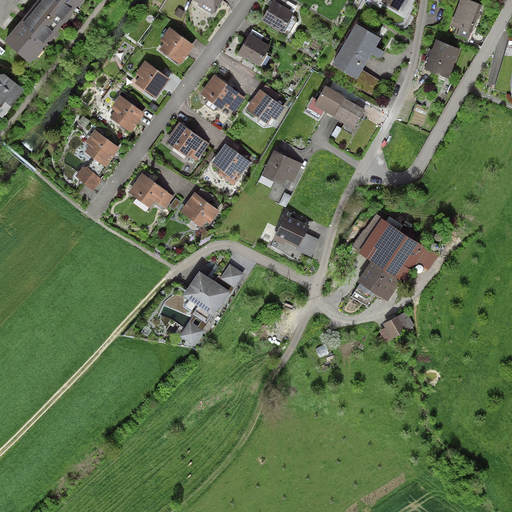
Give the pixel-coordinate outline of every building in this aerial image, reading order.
[(38,0),(36,0),(9,32),(34,54),(63,21),(38,0)] [(39,0),(63,20),(80,0),(39,0)] [(223,0),(197,0),(200,2),(199,4),(215,14),(223,0)] [(293,11),(274,0),(270,0),(259,19),(281,32),(283,29),(286,30),(292,19),(289,17),(293,11)] [(381,0),(380,2),(398,11),(404,0),(381,0)] [(482,3),(474,0),(458,0),(451,22),(459,25),(456,33),(468,38),(482,3)] [(185,11),(179,7),(175,13),(181,17),(185,11)] [(379,35),(355,20),(330,61),(355,76),(351,84),(371,96),(381,80),(360,68),(370,51),(377,56),(382,49),(374,44),(379,35)] [(195,44),(170,25),(161,38),(165,41),(161,47),(182,62),(195,44)] [(270,44),(249,32),(237,52),(257,64),(270,44)] [(511,36),(509,35),(493,88),(510,94),(511,94),(511,36)] [(460,46),(435,36),(423,66),(448,76),(460,46)] [(171,77),(146,59),(137,72),(141,75),(137,80),(157,95),(171,77)] [(0,70),(0,109),(4,112),(24,85),(5,70),(0,70)] [(244,96),(213,72),(198,91),(220,109),(224,104),(233,110),(244,96)] [(343,93),(325,82),(316,97),(312,95),(305,105),(320,114),(323,108),(331,114),(342,95),(343,93)] [(284,105),(259,87),(245,106),(266,122),(271,115),(275,118),(284,105)] [(146,112),(122,93),(112,106),(116,109),(112,115),(133,130),(146,112)] [(364,108),(342,95),(331,114),(345,122),(341,128),(349,133),(364,108)] [(428,108),(415,103),(407,124),(420,129),(428,108)] [(90,120),(83,115),(78,121),(85,127),(90,120)] [(208,143),(178,120),(164,139),(186,155),(188,153),(196,159),(208,143)] [(121,146),(97,128),(87,141),(91,144),(87,149),(108,164),(121,146)] [(249,160),(224,141),(210,160),(218,166),(217,168),(219,170),(217,172),(232,183),(249,160)] [(302,161),(272,147),(259,173),(282,184),(284,178),(292,181),(302,161)] [(86,163),(76,175),(93,189),(102,179),(101,176),(86,163)] [(168,191),(142,173),(128,192),(150,208),(154,201),(158,204),(159,203),(167,192),(168,191)] [(218,210),(194,190),(179,209),(200,226),(205,219),(209,222),(218,210)] [(174,197),(167,192),(159,203),(166,208),(174,197)] [(440,252),(377,209),(352,246),(371,259),(358,278),(389,299),(401,280),(406,283),(417,266),(426,272),(440,252)] [(307,223),(285,212),(271,237),(284,244),(286,240),(296,245),(295,249),(309,256),(317,240),(302,233),(307,223)] [(230,263),(219,281),(231,289),(233,290),(245,273),(230,263)] [(219,281),(201,267),(183,292),(198,303),(191,312),(195,315),(180,335),(194,344),(204,329),(199,326),(204,319),(208,321),(231,289),(219,281)] [(413,326),(405,310),(381,322),(384,327),(379,329),(385,341),(413,326)]
